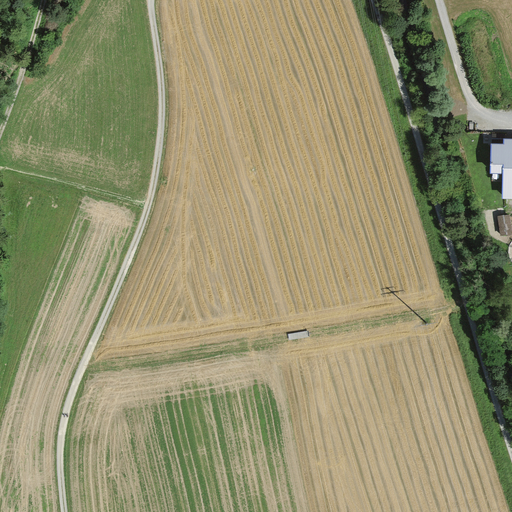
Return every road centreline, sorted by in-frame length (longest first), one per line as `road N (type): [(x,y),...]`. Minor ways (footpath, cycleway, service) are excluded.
road 1 (track): [(373,0),(511,453)]
road 2 (track): [(147,206),(60,431),(62,511)]
road 3 (track): [(149,0),(159,128),(147,206)]
road 4 (track): [(0,137),(43,0)]
